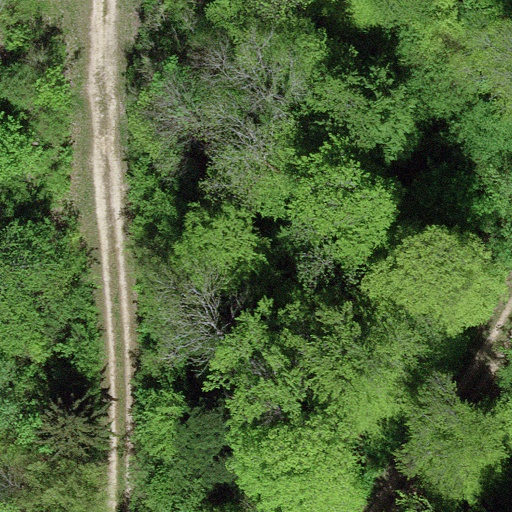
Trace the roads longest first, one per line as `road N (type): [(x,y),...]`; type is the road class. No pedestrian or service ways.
road 1 (track): [(103,0),(100,78),(117,280),(123,511)]
road 2 (track): [(398,511),(511,315)]
